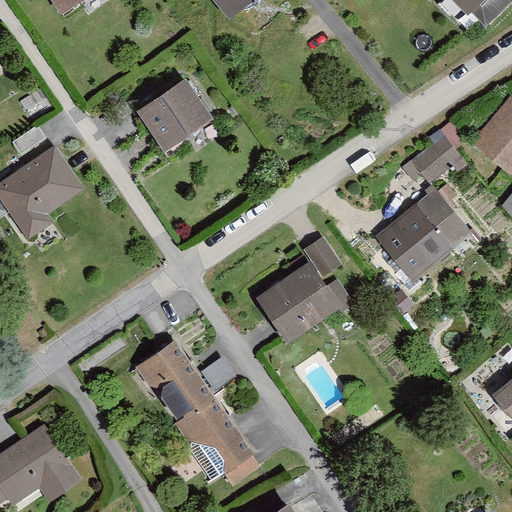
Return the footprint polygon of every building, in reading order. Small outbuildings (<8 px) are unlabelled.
[(43,0),(53,15),(75,0),(43,0)] [(207,0),(224,20),(247,0),(207,0)] [(445,0),(464,18),(481,0),(445,0)] [(176,78),(127,112),(156,153),(205,119),(176,78)] [(511,164),(511,100),(505,95),(468,144),(506,173),(511,164)] [(456,157),(440,137),(408,163),(424,183),(456,157)] [(48,144),(0,177),(0,211),(22,243),(50,224),(43,214),(79,189),(48,144)] [(468,233),(431,188),(371,236),(408,281),(468,233)] [(511,188),(501,203),(511,216),(511,188)] [(335,263),(317,238),(302,248),(320,273),(335,263)] [(301,267),(252,299),(281,343),(330,310),(301,267)] [(133,373),(177,435),(215,408),(171,346),(133,373)] [(212,387),(235,379),(228,357),(204,364),(212,387)] [(511,372),(488,393),(511,421),(511,372)] [(260,470),(215,408),(177,435),(222,497),(260,470)] [(44,508),(78,486),(40,427),(0,452),(0,506),(3,504),(8,510),(34,493),(44,508)]
